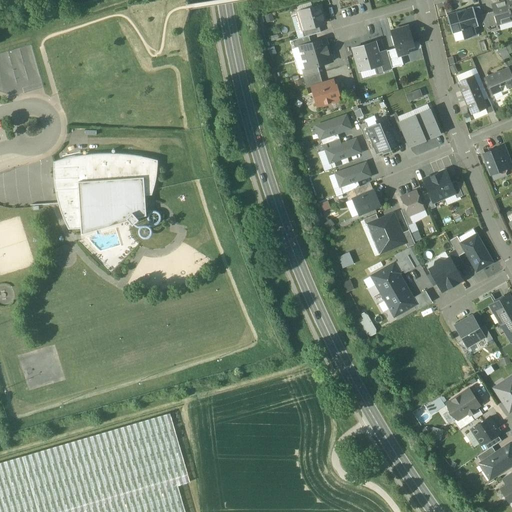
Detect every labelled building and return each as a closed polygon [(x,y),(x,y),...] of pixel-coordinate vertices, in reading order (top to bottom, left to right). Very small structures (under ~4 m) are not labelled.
[(507,0),(493,4),(495,11),(498,23),(499,23),(511,19),(511,16),(507,0)] [(320,5),(301,11),(298,15),(299,19),(304,21),(305,28),(306,28),(319,25),(325,23),(320,5)] [(473,6),(447,14),(452,33),(462,30),(464,39),(477,35),(477,34),(475,34),(473,26),(477,24),(478,26),(479,26),(478,24),(473,8),(473,6)] [(480,6),(473,8),(478,24),(484,22),(480,6)] [(495,11),(488,13),(492,27),(497,26),(499,23),(498,23),(495,11)] [(319,25),(306,28),(305,28),(302,29),(304,37),(309,35),(309,36),(321,32),(319,25)] [(408,26),(392,31),(397,48),(399,55),(401,55),(408,52),(406,45),(413,43),(408,26)] [(304,37),(293,40),(295,48),(300,46),(311,43),(309,36),(309,35),(304,37)] [(311,43),(300,46),(303,57),(329,50),(325,39),(311,43)] [(379,53),(375,41),(353,48),(360,71),(381,65),(382,64),(379,53)] [(397,48),(387,51),(392,68),(403,64),(401,55),(399,55),(397,48)] [(329,50),(303,57),(306,68),(318,65),(332,61),(329,50)] [(387,50),(379,53),(382,64),(381,65),(384,72),(384,70),(392,68),(387,51),(387,50)] [(318,65),(306,68),(301,69),(303,77),(320,72),(318,65)] [(508,68),(487,77),(493,93),(501,90),(502,93),(509,90),(508,87),(511,85),(511,76),(508,68)] [(320,72),(303,77),(306,88),(312,86),(323,83),(320,72)] [(473,76),(459,82),(466,97),(480,91),(473,76)] [(323,83),(312,86),(314,94),(316,98),(318,106),(322,104),(322,105),(331,103),(330,102),(339,100),(337,94),(338,93),(336,86),(335,86),(333,80),(323,83)] [(419,89),(405,94),(408,102),(422,96),(419,89)] [(480,91),(466,97),(472,113),(480,109),(481,110),(484,109),(485,107),(486,107),(483,100),(480,91)] [(494,111),(489,98),(483,100),(486,107),(485,107),(488,113),(494,111)] [(429,110),(415,116),(424,140),(439,134),(429,110)] [(395,126),(397,132),(403,129),(400,122),(396,113),(390,116),(395,126)] [(351,128),(346,115),(316,126),(320,139),(337,133),(351,128)] [(389,128),(384,116),(376,120),(378,124),(367,128),(371,137),(377,153),(395,146),(393,142),(388,129),(389,128)] [(415,116),(400,122),(403,129),(410,146),(424,140),(415,116)] [(366,140),(371,137),(367,128),(365,123),(360,125),(366,140)] [(389,128),(388,129),(393,142),(400,139),(397,132),(395,126),(389,128)] [(337,133),(320,139),(322,145),(339,138),(337,133)] [(360,152),(356,140),(326,150),(330,162),(347,156),(360,152)] [(511,161),(505,145),(499,148),(505,163),(511,161)] [(505,163),(499,148),(483,154),(491,174),(499,171),(499,173),(502,174),(506,173),(507,170),(505,163)] [(102,153),(80,155),(71,157),(64,159),(54,161),(54,163),(53,173),(54,185),(57,197),(60,209),(63,217),(66,223),(69,229),(81,228),(78,181),(144,177),(145,195),(152,195),(154,189),(155,183),(156,177),(157,171),(158,165),(143,161),(142,156),(132,155),(119,154),(102,153)] [(347,156),(330,162),(332,168),(349,162),(347,156)] [(365,163),(336,174),(340,187),(357,181),(370,176),(365,163)] [(446,170),(435,174),(444,197),(455,193),(451,183),(446,170)] [(444,197),(435,174),(424,179),(429,192),(433,202),(434,202),(444,197)] [(144,177),(78,181),(81,228),(81,234),(129,220),(126,218),(132,212),(138,218),(146,215),(146,211),(145,195),(144,177)] [(357,181),(340,187),(343,194),(354,189),(360,187),(357,181)] [(463,195),(457,181),(451,183),(455,193),(457,198),(463,195)] [(360,187),(354,189),(357,197),(373,190),(370,182),(360,187)] [(357,197),(353,199),(360,214),(380,205),(373,190),(357,197)] [(416,191),(402,197),(406,207),(409,215),(410,215),(424,209),(416,191)] [(433,202),(429,192),(424,195),(430,209),(436,207),(434,202),(433,202)] [(409,215),(406,207),(401,210),(407,225),(413,223),(410,215),(409,215)] [(138,218),(132,212),(126,218),(129,220),(132,225),(134,223),(139,219),(138,218)] [(378,219),(368,224),(380,253),(405,243),(401,233),(393,213),(378,219)] [(368,224),(378,219),(376,214),(363,220),(366,225),(368,224)] [(409,230),(401,233),(405,243),(408,248),(415,245),(409,230)] [(462,243),(461,243),(466,252),(477,271),(492,262),(477,234),(462,243)] [(458,236),(450,240),(455,249),(459,256),(466,252),(461,243),(462,243),(458,236)] [(459,256),(455,249),(447,254),(449,258),(450,257),(457,269),(464,265),(459,256)] [(354,262),(349,251),(339,255),(344,266),(354,262)] [(414,266),(408,255),(393,264),(399,274),(414,266)] [(449,258),(444,261),(443,260),(440,259),(436,261),(435,264),(436,265),(430,269),(432,272),(438,283),(442,290),(462,279),(457,269),(450,257),(449,258)] [(372,276),(382,293),(403,281),(399,274),(393,264),(372,276)] [(432,272),(427,275),(433,286),(438,283),(432,272)] [(343,282),(346,291),(354,288),(351,279),(343,282)] [(403,281),(382,293),(395,315),(414,304),(416,303),(413,298),(403,281)] [(432,300),(426,290),(413,298),(416,303),(414,304),(417,309),(432,300)] [(511,316),(511,300),(509,294),(489,305),(500,324),(511,316)] [(358,316),(367,337),(377,332),(368,312),(358,316)] [(479,328),(472,315),(455,325),(464,341),(468,348),(485,338),(479,328)] [(511,341),(511,316),(500,324),(511,342),(511,341)] [(485,325),(479,328),(485,338),(487,342),(492,338),(485,325)] [(464,341),(459,344),(464,354),(470,351),(468,348),(464,341)] [(511,376),(505,381),(506,382),(506,385),(497,391),(510,411),(511,409),(511,376)] [(469,389),(447,403),(450,407),(449,408),(448,411),(450,415),(453,415),(455,414),(457,418),(458,419),(469,412),(470,415),(471,414),(475,411),(474,409),(482,403),(475,393),(473,395),(469,389)] [(469,412),(458,419),(457,418),(454,421),(460,429),(475,420),(471,414),(470,415),(469,412)] [(170,413),(0,462),(0,511),(185,511),(178,485),(190,482),(170,413)] [(489,417),(472,429),(482,444),(497,434),(499,432),(489,417)] [(497,434),(484,442),(488,449),(492,446),(501,440),(497,434)] [(481,462),(479,463),(485,471),(487,469),(492,477),(511,464),(511,445),(510,443),(496,452),(481,462)] [(488,449),(477,456),(481,462),(496,452),(492,446),(488,449)] [(511,471),(502,478),(507,485),(511,481),(511,471)] [(511,481),(507,485),(501,489),(509,501),(511,499),(511,481)]
